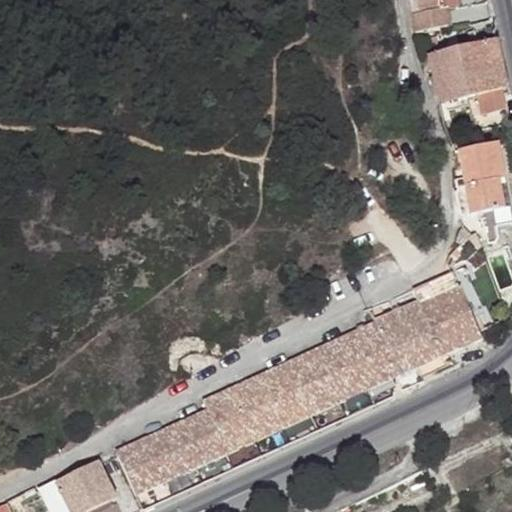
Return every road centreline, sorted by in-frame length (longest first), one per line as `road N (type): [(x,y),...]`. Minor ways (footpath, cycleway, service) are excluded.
road 1 (unclassified): [(416,266),(337,317),(0,491)]
road 2 (secondary): [(216,511),(493,388),(511,364)]
road 3 (unclassified): [(396,0),(443,210),(438,252),(416,266)]
